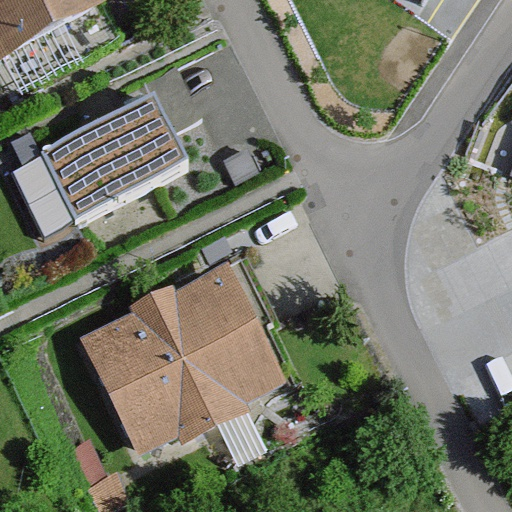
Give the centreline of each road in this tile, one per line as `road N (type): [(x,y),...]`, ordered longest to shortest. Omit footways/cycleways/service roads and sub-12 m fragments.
road 1 (residential): [(490,511),(348,233)]
road 2 (residential): [(348,233),(415,164),(511,25)]
road 3 (residential): [(348,233),(231,0)]
